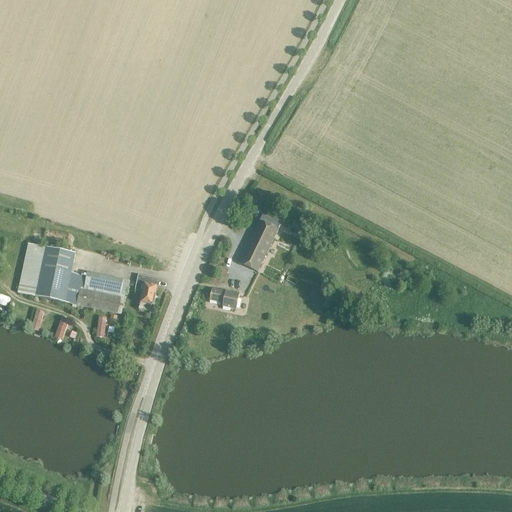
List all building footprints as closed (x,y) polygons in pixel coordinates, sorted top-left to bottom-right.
[(257,273),(278,231),(282,222),(263,213),(259,222),(238,264),(257,273)] [(302,223),(299,228),(309,233),(311,228),(302,223)] [(29,246),(20,284),(36,287),(45,249),(29,246)] [(20,284),(18,294),(64,303),(71,276),(76,257),(45,249),(36,287),(20,284)] [(117,314),(120,301),(81,292),(84,279),(71,276),(64,303),(117,314)] [(157,288),(159,281),(139,277),(136,291),(143,292),(139,311),(152,313),(153,307),(154,307),(158,288),(157,288)] [(236,310),(239,295),(212,290),(209,301),(223,304),(222,307),(236,310)]
